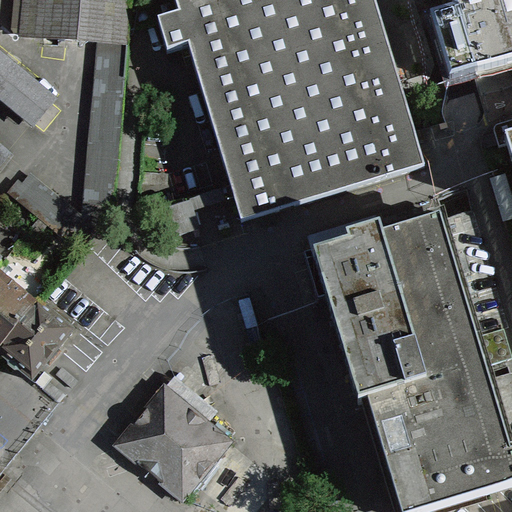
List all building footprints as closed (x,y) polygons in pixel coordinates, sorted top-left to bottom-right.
[(100,42),(126,44),(129,13),(130,0),(47,0),(47,5),(25,3),(22,35),(100,42)] [(130,0),(129,13),(171,0),(173,0),(179,16),(158,22),(158,24),(167,54),(188,47),(230,186),(241,223),(424,167),(417,143),(426,140),(422,130),(414,133),(373,0),(130,0)] [(511,0),(451,0),(474,75),(511,64),(511,0)] [(39,218),(80,252),(111,213),(126,44),(100,42),(96,88),(95,88),(85,205),(81,218),(29,175),(21,185),(17,182),(7,193),(39,219),(39,218)] [(53,102),(0,58),(0,95),(34,124),(53,102)] [(511,120),(497,125),(496,126),(494,128),(494,130),(494,132),(499,148),(506,146),(511,164),(511,120)] [(511,190),(506,172),(488,178),(503,225),(511,222),(511,190)] [(195,193),(161,205),(175,242),(202,237),(195,193)] [(511,453),(510,454),(484,366),(511,358),(511,355),(504,329),(475,337),(440,220),(382,237),(380,231),(380,230),(346,240),(348,246),(313,257),(325,296),(358,405),(367,403),(400,511),(427,511),(511,486),(511,453)] [(0,348),(30,311),(22,305),(27,299),(11,286),(6,291),(0,286),(0,348)] [(58,348),(72,332),(37,303),(30,311),(0,348),(0,354),(31,381),(36,375),(45,364),(46,364),(59,348),(58,348)] [(79,379),(63,362),(46,383),(42,387),(60,402),(79,379)] [(162,392),(120,443),(119,443),(117,446),(167,487),(167,489),(167,490),(167,492),(168,493),(169,494),(170,495),(172,496),(173,496),(175,496),(176,496),(177,496),(183,501),(185,497),(227,446),(228,446),(230,443),(164,388),(162,392)]
